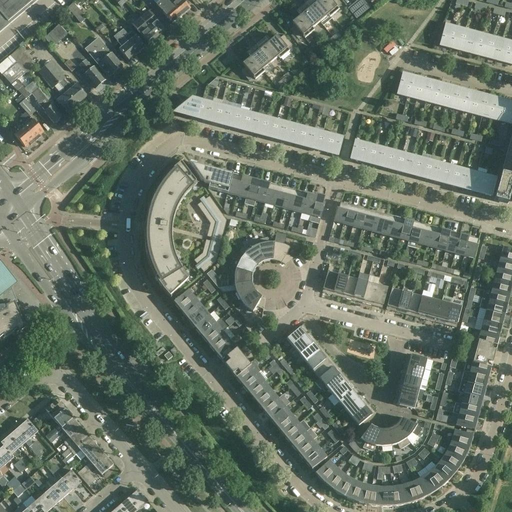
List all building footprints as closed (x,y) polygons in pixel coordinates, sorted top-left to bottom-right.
[(0,0),(0,29),(34,0),(0,0)] [(81,0),(76,6),(79,9),(85,4),(88,1),(87,0),(81,0)] [(173,25),(182,17),(167,1),(166,0),(162,0),(156,5),(173,25)] [(166,0),(167,1),(182,17),(191,10),(188,7),(190,5),(186,0),(184,2),(181,0),(166,0)] [(316,0),(307,7),(320,22),(323,26),(331,19),(330,18),(316,0)] [(316,0),(315,0),(316,0),(330,18),(339,11),(337,8),(342,4),(337,0),(320,0),(318,2),(316,0)] [(370,9),(362,0),(359,0),(349,9),(357,19),(370,9)] [(87,19),(75,5),(70,10),(73,14),(72,14),(80,24),(87,19)] [(307,7),(299,14),(314,32),(314,31),(312,29),(320,22),(307,7)] [(157,38),(165,32),(148,12),(140,19),(157,38)] [(305,39),(314,32),(299,14),(298,14),(300,17),(292,24),(295,27),(290,31),(293,34),(291,36),(296,42),(303,37),(305,39)] [(140,19),(132,26),(149,45),(157,38),(140,19)] [(59,26),(44,39),(53,48),(67,35),(59,26)] [(451,48),(456,29),(446,27),(441,45),(451,48)] [(465,32),(456,29),(451,48),(460,50),(465,32)] [(123,30),(119,33),(137,55),(146,48),(132,32),(128,36),(123,30)] [(469,53),(474,34),(465,32),(460,50),(469,53)] [(129,61),(137,55),(119,33),(113,38),(122,48),(120,50),(129,61)] [(336,33),(332,37),(336,42),(340,39),(336,33)] [(484,37),(474,34),(469,53),(479,55),(484,37)] [(266,41),(281,59),(289,52),(287,50),(292,46),(284,36),(279,40),(277,37),(268,43),(266,41)] [(331,46),(336,42),(332,37),(327,41),(331,46)] [(488,58),(493,39),(484,37),(479,55),(488,58)] [(116,75),(121,71),(120,69),(122,67),(111,54),(98,39),(84,50),(93,60),(109,78),(113,74),(116,75)] [(502,42),(493,39),(488,58),(497,60),(502,42)] [(266,41),(258,48),(270,64),(278,57),(280,60),(281,59),(266,41)] [(507,63),(511,44),(502,42),(497,60),(507,63)] [(17,63),(27,75),(37,67),(21,48),(11,56),(17,63)] [(258,48),(249,55),(264,73),(265,73),(263,70),(270,64),(258,48)] [(255,80),(264,73),(249,55),(249,56),(251,58),(243,65),(245,68),(241,72),(249,82),(253,78),(255,80)] [(10,70),(9,69),(17,63),(11,56),(0,64),(0,73),(5,79),(7,77),(5,74),(10,70)] [(69,61),(64,65),(72,73),(76,69),(69,61)] [(86,61),(79,66),(86,75),(85,76),(96,89),(106,81),(95,68),(93,69),(86,61)] [(59,84),(64,80),(65,79),(51,62),(45,67),(59,84)] [(53,89),(59,84),(45,67),(39,72),(53,89)] [(398,94),(408,97),(413,78),(403,75),(398,94)] [(287,76),(283,79),(287,84),(291,80),(287,76)] [(408,97),(417,99),(422,80),(413,78),(408,97)] [(207,87),(216,89),(219,80),(217,79),(207,87)] [(282,87),(287,84),(283,79),(278,83),(282,87)] [(18,80),(12,85),(18,91),(18,90),(26,99),(31,95),(18,80)] [(72,90),(64,80),(59,84),(64,90),(68,94),(77,105),(86,97),(77,86),(72,90)] [(417,99),(426,102),(431,83),(422,80),(417,99)] [(426,102),(436,104),(441,85),(431,83),(426,102)] [(436,104),(445,106),(450,88),(441,85),(436,104)] [(445,106),(454,109),(459,90),(450,88),(445,106)] [(38,89),(32,94),(39,103),(45,98),(38,89)] [(54,98),(57,102),(67,113),(77,105),(68,94),(64,90),(54,98)] [(454,109),(464,111),(469,93),(459,90),(454,109)] [(464,111),(473,114),(478,95),(469,93),(464,111)] [(473,114),(482,116),(487,98),(478,95),(473,114)] [(55,123),(56,124),(60,121),(59,120),(63,117),(53,106),(52,107),(45,98),(39,103),(38,103),(45,112),(45,113),(54,124),(55,123)] [(291,106),(292,99),(286,98),(284,104),(291,106)] [(482,116),(492,119),(497,100),(487,98),(482,116)] [(40,139),(39,137),(43,133),(30,117),(36,112),(25,100),(19,106),(26,113),(21,117),(23,119),(19,122),(24,128),(34,141),(36,142),(40,139)] [(501,121),(506,103),(497,100),(492,119),(501,121)] [(197,119),(207,122),(211,105),(202,103),(197,119)] [(501,121),(510,124),(511,117),(511,104),(506,103),(501,121)] [(207,122),(216,124),(220,108),(211,105),(207,122)] [(216,124),(225,127),(230,110),(220,108),(216,124)] [(225,127),(235,129),(239,113),(230,110),(225,127)] [(235,129),(244,132),(248,115),(239,113),(235,129)] [(244,132),(253,134),(258,118),(248,115),(244,132)] [(253,134),(263,137),(267,120),(258,118),(253,134)] [(263,137),(272,139),(276,123),(267,120),(263,137)] [(31,146),(36,142),(34,141),(24,128),(19,122),(10,130),(25,148),(30,144),(31,146)] [(272,139),(281,142),(286,125),(276,123),(272,139)] [(281,142),(291,144),(295,128),(286,125),(281,142)] [(291,144),(300,146),(304,130),(295,128),(291,144)] [(410,136),(416,138),(418,131),(411,129),(410,136)] [(304,130),(300,146),(309,149),(314,133),(304,130)] [(323,135),(319,151),(328,154),(332,138),(334,133),(331,132),(330,137),(323,135)] [(314,133),(309,149),(319,151),(323,135),(314,133)] [(328,154),(337,156),(342,140),(335,138),(336,133),(334,133),(332,138),(328,154)] [(426,140),(433,142),(434,135),(428,133),(426,140)] [(511,133),(495,198),(511,202),(511,133)] [(355,144),(351,160),(360,162),(365,146),(355,144)] [(360,162),(370,165),(374,149),(365,146),(360,162)] [(374,149),(370,165),(379,167),(383,151),(374,149)] [(379,167),(388,170),(393,153),(383,151),(379,167)] [(393,153),(388,170),(398,172),(402,156),(393,153)] [(398,172),(407,175),(411,158),(402,156),(398,172)] [(411,158),(407,175),(416,177),(421,161),(411,158)] [(416,177),(426,180),(430,163),(421,161),(416,177)] [(190,187),(195,183),(181,163),(173,169),(167,176),(162,183),(157,190),(153,198),(149,206),(147,215),(145,223),(144,233),(144,242),(145,251),(147,259),(150,268),(153,276),(158,283),(163,291),(169,298),(187,281),(183,276),(179,270),(175,265),(173,259),(171,253),(170,246),(169,240),(169,233),(169,227),(171,221),(172,214),(175,208),(178,203),(181,197),(186,192),(190,187)] [(430,163),(426,180),(435,182),(439,166),(430,163)] [(227,194),(233,174),(227,173),(227,174),(191,165),(204,184),(208,189),(227,194)] [(435,182),(444,185),(449,168),(439,166),(435,182)] [(449,168),(444,185),(454,187),(458,171),(449,168)] [(454,187),(463,190),(467,173),(458,171),(454,187)] [(467,173),(463,190),(472,192),(477,176),(467,173)] [(233,174),(227,194),(237,197),(242,178),(238,177),(238,176),(233,174)] [(472,192),(482,194),(486,178),(477,176),(472,192)] [(246,199),(251,179),(246,178),(246,179),(242,178),(237,197),(246,199)] [(486,178),(482,194),(491,197),(495,181),(486,178)] [(254,208),(255,202),(260,183),(256,182),(256,181),(251,179),(246,199),(244,205),(254,208)] [(264,204),(270,184),(265,183),(264,184),(260,183),(255,202),(264,204)] [(274,207),(279,188),(275,187),(275,186),(270,184),(264,204),(274,207)] [(283,209),(288,189),(283,188),(283,189),(279,188),(274,207),(283,209)] [(292,212),(297,193),(293,192),(294,190),(288,189),(283,209),(292,212)] [(302,214),(307,194),(302,193),(301,194),(297,193),(292,212),(302,214)] [(311,216),(316,196),(315,198),(312,197),(312,195),(307,194),(302,214),(311,216)] [(319,225),(321,219),(325,203),(323,202),(324,200),(321,199),(321,198),(316,196),(311,216),(309,222),(319,225)] [(216,263),(226,222),(209,197),(206,199),(204,197),(200,200),(202,202),(197,205),(210,224),(207,237),(211,238),(210,242),(206,241),(203,254),(194,261),(197,265),(195,267),(198,271),(200,269),(204,273),(216,263)] [(334,222),(343,225),(349,205),(343,204),(343,205),(340,204),(340,207),(338,206),(334,222)] [(349,205),(343,225),(353,227),(358,207),(353,206),(352,207),(349,206),(349,205)] [(362,230),(367,211),(363,210),(363,209),(358,207),(353,227),(362,230)] [(371,232),(377,212),(371,211),(371,212),(367,211),(362,230),(371,232)] [(381,235),(385,216),(381,215),(382,214),(377,212),(371,232),(381,235)] [(390,237),(395,217),(390,216),(390,217),(385,216),(381,235),(390,237)] [(399,240),(404,221),(400,220),(400,219),(395,217),(390,237),(399,240)] [(408,242),(414,222),(408,221),(408,222),(404,221),(399,240),(408,242)] [(419,224),(414,222),(408,242),(407,247),(416,249),(418,245),(423,226),(419,225),(419,224)] [(427,247),(432,227),(427,226),(427,227),(423,226),(418,245),(427,247)] [(436,250),(441,231),(437,230),(437,228),(432,227),(427,247),(436,250)] [(446,252),(451,232),(446,231),(445,232),(441,231),(436,250),(446,252)] [(455,254),(460,236),(456,235),(456,233),(451,232),(446,252),(455,254)] [(277,233),(274,244),(273,262),(278,263),(281,265),(282,263),(285,266),(290,262),(293,259),(287,255),(290,249),(285,246),(287,236),(277,233)] [(464,257),(469,237),(464,236),(464,237),(460,236),(455,254),(464,257)] [(474,259),(479,241),(474,240),(475,238),(469,237),(464,257),(474,259)] [(244,255),(257,268),(262,264),(264,263),(258,246),(256,241),(255,239),(243,244),(244,247),(240,252),(244,255)] [(272,262),(273,262),(274,244),(273,244),(268,244),(267,239),(256,241),(258,246),(264,263),(270,262),(272,262)] [(511,249),(503,248),(500,259),(511,261),(511,249)] [(236,270),(253,275),(255,270),(257,268),(244,255),(244,256),(240,260),(235,258),(230,268),(236,270)] [(497,269),(511,272),(511,261),(500,259),(497,269)] [(228,287),(234,286),(252,284),(252,278),(253,276),(253,275),(236,270),(230,268),(229,268),(228,274),(228,287)] [(417,275),(418,271),(412,269),(409,280),(415,281),(417,275)] [(511,272),(497,269),(495,279),(511,284),(511,272)] [(17,303),(18,303),(13,291),(12,284),(11,284),(11,283),(11,281),(11,280),(10,279),(9,277),(9,276),(8,275),(7,274),(6,273),(4,273),(3,272),(2,271),(2,270),(0,270),(0,343),(1,344),(5,340),(5,341),(6,340),(11,335),(14,338),(18,335),(19,334),(25,329),(14,304),(17,303)] [(322,293),(333,296),(338,276),(328,273),(322,293)] [(348,278),(338,276),(333,296),(342,299),(348,278)] [(342,299),(352,301),(358,281),(348,278),(342,299)] [(492,290),(511,295),(511,289),(511,284),(495,279),(492,290)] [(368,283),(358,281),(352,301),(362,304),(368,283)] [(205,292),(208,290),(211,287),(207,282),(203,284),(205,286),(202,288),(205,292)] [(362,304),(372,306),(377,286),(368,283),(362,304)] [(240,302),(256,291),(253,286),(252,284),(234,286),(234,287),(236,292),(240,302)] [(388,289),(377,286),(372,306),(382,309),(388,289)] [(386,310),(396,313),(402,292),(392,290),(386,310)] [(489,300),(508,305),(511,295),(492,290),(489,300)] [(173,303),(180,312),(195,299),(188,291),(173,303)] [(256,291),(240,302),(241,302),(244,306),(253,313),(257,307),(263,310),(265,300),(261,299),(262,298),(257,294),(256,292),(256,291)] [(412,295),(402,292),(396,313),(406,316),(412,295)] [(422,298),(416,318),(426,321),(431,300),(433,295),(423,292),(422,298)] [(406,316),(416,318),(422,298),(412,295),(406,316)] [(202,308),(195,299),(180,312),(187,320),(202,308)] [(479,309),(486,311),(505,316),(508,305),(489,300),(482,299),(479,309)] [(426,321),(436,323),(441,303),(431,300),(426,321)] [(451,305),(441,303),(436,323),(446,326),(451,305)] [(451,305),(446,326),(456,329),(462,308),(451,305)] [(187,320),(194,329),(209,316),(202,308),(187,320)] [(483,322),(502,326),(505,316),(486,311),(483,322)] [(216,324),(209,316),(194,329),(201,337),(216,324)] [(216,324),(201,337),(208,345),(223,333),(228,329),(221,320),(216,324)] [(481,332),(499,337),(502,326),(483,322),(481,332)] [(286,340),(293,348),(310,334),(303,326),(286,340)] [(497,347),(499,337),(481,332),(478,342),(497,347)] [(230,341),(223,333),(208,345),(215,353),(230,341)] [(316,342),(310,334),(293,348),(300,356),(316,342)] [(237,350),(230,341),(215,353),(221,361),(221,362),(222,362),(237,350)] [(323,350),(316,342),(300,356),(306,364),(323,350)] [(478,342),(477,346),(477,347),(475,353),(494,358),(496,352),(496,351),(497,347),(478,342)] [(244,358),(240,353),(239,353),(237,350),(222,362),(224,365),(225,366),(228,370),(244,358)] [(329,358),(323,350),(306,364),(313,372),(329,358)] [(164,357),(168,361),(172,357),(169,353),(164,357)] [(475,353),(473,359),(473,360),(473,359),(472,359),(471,359),(470,359),(469,359),(468,359),(467,359),(467,362),(491,368),(492,365),(492,364),(494,358),(475,353)] [(407,355),(404,365),(424,371),(427,360),(407,355)] [(249,365),(248,363),(244,358),(228,370),(233,375),(233,376),(235,379),(256,362),(255,360),(249,365)] [(313,372),(319,379),(336,366),(329,358),(313,372)] [(236,379),(242,387),(257,375),(260,372),(257,368),(259,366),(257,364),(256,362),(235,379),(236,379)] [(273,368),(277,373),(280,370),(273,362),(269,365),(272,369),(273,368)] [(464,372),(488,379),(491,369),(491,368),(467,362),(464,372)] [(422,381),(424,371),(404,365),(401,375),(422,381)] [(342,374),(336,366),(319,379),(315,383),(321,391),(326,387),(342,374)] [(242,387),(249,395),(264,383),(267,380),(264,376),(260,372),(257,375),(242,387)] [(461,383),(467,384),(486,389),(488,379),(464,372),(461,383)] [(349,382),(342,374),(326,387),(332,395),(349,382)] [(419,390),(422,381),(401,375),(399,385),(419,390)] [(290,390),(294,387),(290,382),(286,385),(290,390)] [(355,390),(349,382),(332,395),(339,403),(355,390)] [(256,404),(271,391),(264,383),(249,395),(256,404)] [(483,400),(486,389),(467,384),(461,383),(458,393),(464,395),(483,400)] [(399,385),(396,395),(417,400),(419,390),(399,385)] [(362,398),(355,390),(339,403),(345,411),(362,398)] [(256,404),(263,412),(278,400),(271,391),(256,404)] [(414,411),(417,400),(396,395),(393,405),(414,411)] [(464,395),(461,405),(480,410),(483,400),(464,395)] [(270,420),(285,408),(288,406),(290,404),(283,396),(278,400),(263,412),(270,420)] [(304,407),(308,404),(303,398),(300,402),(304,407)] [(368,405),(362,398),(345,411),(352,419),(368,405)] [(64,406),(61,405),(58,401),(46,411),(54,421),(66,410),(65,410),(64,406)] [(453,414),(459,416),(477,421),(480,410),(461,405),(456,404),(453,414)] [(375,414),(368,405),(352,419),(359,427),(375,414)] [(288,406),(285,408),(270,420),(277,429),(292,416),(289,412),(291,410),(288,406)] [(322,408),(319,411),(323,416),(327,413),(322,408)] [(54,421),(59,427),(46,438),(49,441),(56,435),(62,430),(74,420),(71,416),(69,412),(66,411),(66,410),(54,421)] [(318,424),(322,420),(317,415),(314,419),(318,424)] [(32,422),(35,426),(43,419),(40,416),(32,422)] [(277,429),(284,437),(299,425),(292,416),(277,429)] [(474,432),(477,421),(459,416),(456,427),(474,432)] [(417,426),(415,425),(401,418),(397,424),(396,425),(395,426),(407,440),(407,439),(411,435),(413,433),(418,436),(423,430),(417,426)] [(62,430),(70,439),(82,429),(81,428),(80,425),(77,423),(74,420),(62,430)] [(19,429),(29,441),(38,433),(30,424),(28,421),(19,429)] [(284,437),(291,445),(306,433),(310,430),(303,421),(299,425),(284,437)] [(374,428),(371,426),(360,440),(365,444),(364,448),(374,451),(375,447),(379,430),(374,428)] [(407,440),(395,426),(390,429),(388,429),(392,447),(398,445),(400,450),(409,444),(407,440)] [(19,429),(10,437),(20,448),(26,444),(39,459),(43,456),(40,452),(33,445),(29,441),(19,429)] [(90,438),(87,434),(85,430),(82,430),(82,429),(70,439),(64,444),(69,450),(62,456),(65,459),(78,448),(90,438)] [(291,445),(298,454),(313,441),(317,438),(310,429),(310,430),(306,433),(291,445)] [(392,447),(388,429),(382,430),(380,430),(379,430),(375,447),(376,447),(381,448),(392,447)] [(470,447),(473,437),(473,436),(454,431),(451,442),(470,447)] [(59,438),(56,435),(49,441),(52,444),(59,438)] [(10,437),(1,444),(11,456),(20,448),(10,437)] [(93,442),(90,438),(78,448),(65,459),(68,463),(75,456),(80,451),(86,458),(98,447),(97,447),(96,443),(93,442)] [(305,462),(320,450),(313,441),(298,454),(305,462)] [(36,442),(33,445),(40,452),(43,450),(36,442)] [(470,447),(451,442),(447,451),(465,460),(470,448),(470,447)] [(14,459),(11,456),(1,444),(3,447),(0,450),(0,462),(4,467),(5,467),(14,459)] [(354,452),(358,448),(354,444),(350,447),(354,452)] [(101,449),(98,448),(98,447),(86,458),(94,467),(106,457),(103,453),(101,449)] [(305,462),(312,471),(327,458),(320,450),(305,462)] [(447,451),(442,459),(458,471),(465,460),(447,451)] [(94,467),(88,472),(81,478),(89,487),(96,481),(91,475),(96,470),(102,477),(114,466),(113,465),(112,461),(109,460),(106,457),(94,467)] [(458,471),(442,459),(436,467),(450,480),(458,471)] [(48,463),(52,468),(59,475),(62,472),(56,465),(55,465),(51,460),(48,463)] [(17,463),(23,471),(27,468),(21,461),(17,463)] [(337,469),(329,461),(315,474),(323,484),(337,469)] [(20,473),(23,471),(17,463),(14,466),(20,473)] [(436,467),(428,474),(441,489),(450,480),(436,467)] [(55,478),(59,475),(52,468),(49,471),(55,478)] [(81,478),(88,472),(85,469),(78,475),(81,478)] [(323,484),(333,492),(344,476),(337,469),(323,484)] [(63,480),(73,492),(82,484),(72,472),(63,480)] [(441,489),(428,474),(420,479),(430,496),(441,489)] [(3,476),(0,478),(6,486),(9,483),(3,476)] [(353,481),(344,476),(333,492),(344,498),(353,481)] [(420,479),(411,484),(418,502),(430,496),(420,479)] [(35,483),(41,490),(42,490),(44,487),(38,480),(35,483)] [(64,499),(73,492),(63,480),(54,487),(64,499)] [(362,485),(353,481),(344,498),(356,503),(362,485)] [(418,502),(411,484),(402,487),(406,506),(418,502)] [(356,503),(368,507),(372,487),(362,485),(356,503)] [(45,495),(55,507),(64,499),(54,487),(48,492),(44,487),(42,490),(41,490),(45,495)] [(381,508),(382,489),(372,487),(368,507),(381,508)] [(402,487),(392,488),(394,508),(406,506),(402,487)] [(14,492),(18,497),(20,496),(23,493),(19,488),(14,492)] [(392,488),(382,489),(381,508),(394,508),(392,488)] [(130,499),(140,510),(148,503),(138,491),(130,499)] [(44,511),(49,511),(55,507),(45,495),(36,502),(44,511)] [(20,508),(23,505),(17,498),(14,501),(20,508)] [(125,511),(137,511),(140,510),(130,499),(121,506),(125,511)] [(44,511),(36,502),(27,510),(29,511),(44,511)]
